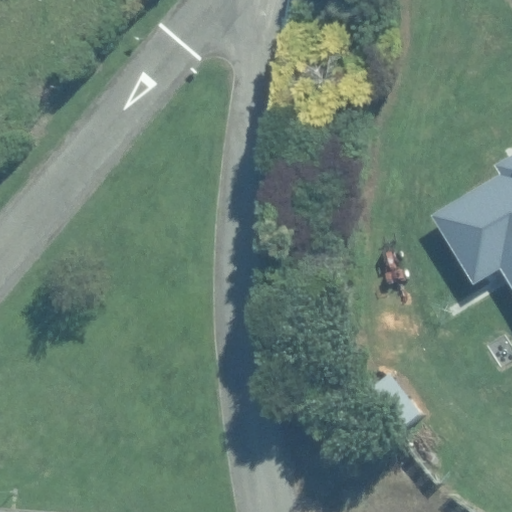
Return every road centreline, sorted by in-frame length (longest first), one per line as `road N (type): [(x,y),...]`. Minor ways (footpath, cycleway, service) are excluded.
road 1 (track): [(271,511),(238,248),(294,0)]
road 2 (track): [(0,285),(234,0)]
